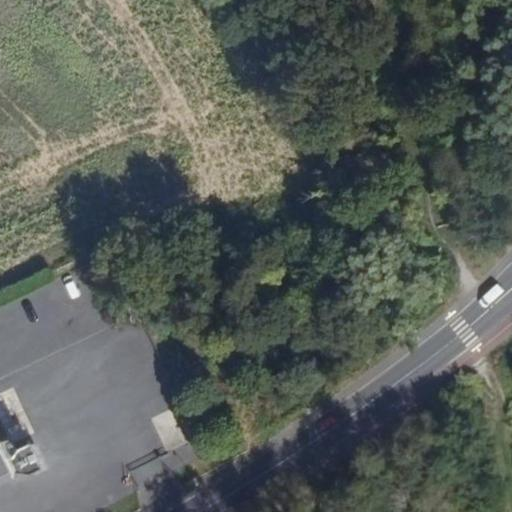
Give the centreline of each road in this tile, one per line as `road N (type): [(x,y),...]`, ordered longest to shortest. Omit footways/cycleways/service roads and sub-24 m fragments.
road 1 (tertiary): [(199,511),(346,418),(511,289)]
road 2 (track): [(389,0),(419,171),(482,315)]
road 3 (track): [(463,331),(478,351),(508,511)]
